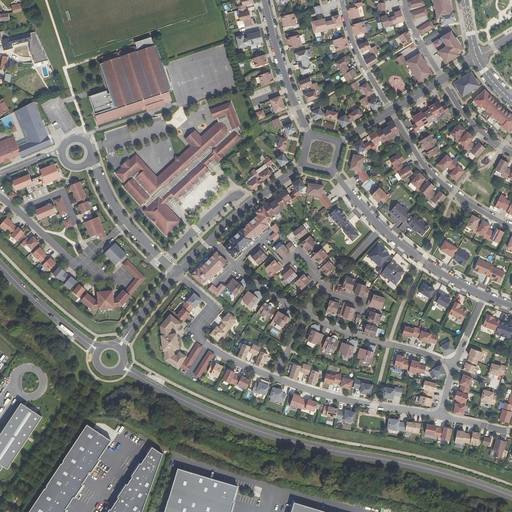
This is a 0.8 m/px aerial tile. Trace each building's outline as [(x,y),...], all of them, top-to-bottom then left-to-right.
[(254,3),(252,0),(240,0),(242,5),(238,7),(239,10),(246,9),(245,5),(254,3)] [(425,5),(423,0),(419,0),(408,2),(410,9),(425,5)] [(452,11),(449,0),(433,0),(436,10),(437,19),(441,18),(442,25),(455,23),(453,13),(452,14),(452,11)] [(360,17),(358,7),(363,6),(362,2),(355,4),(355,7),(347,9),(350,19),(360,17)] [(322,13),(320,5),(313,7),(315,15),(322,13)] [(428,15),(426,8),(411,13),(413,20),(428,15)] [(253,25),(249,11),(247,12),(246,9),(239,10),(240,14),(238,14),(240,21),(237,22),(239,28),(243,27),(253,25)] [(404,21),(400,11),(394,13),(395,16),(392,17),(394,24),(397,23),(398,24),(404,21)] [(296,25),(294,14),(281,17),(282,21),(283,20),(284,24),(283,24),(284,28),(296,25)] [(342,26),(339,15),(332,17),(333,21),(329,22),(331,28),(335,27),(335,28),(342,26)] [(390,25),(394,24),(392,17),(388,18),(387,15),(380,17),(384,28),(391,26),(390,25)] [(331,28),(329,22),(326,22),(325,19),(318,21),(321,31),(328,30),(328,29),(331,28)] [(321,31),(318,21),(312,22),(314,33),(321,31)] [(367,32),(363,21),(351,25),(352,29),(353,29),(354,33),(353,33),(355,36),(367,32)] [(421,35),(434,27),(430,21),(417,29),(421,35)] [(48,58),(35,31),(27,33),(29,41),(28,42),(28,43),(29,43),(30,45),(29,45),(29,46),(28,46),(30,53),(31,53),(31,54),(32,53),(33,56),(32,56),(34,62),(48,58)] [(263,42),(261,31),(254,33),(257,44),(263,43),(263,42)] [(411,37),(407,31),(398,37),(404,46),(412,41),(410,37),(411,37)] [(458,53),(463,50),(452,31),(441,38),(447,47),(438,52),(446,64),(459,56),(458,53)] [(28,42),(29,41),(27,33),(10,38),(7,39),(0,41),(3,51),(11,48),(11,47),(28,42)] [(257,44),(254,33),(247,35),(248,38),(250,45),(250,46),(257,44)] [(250,45),(248,38),(244,39),(243,35),(236,37),(239,48),(246,47),(246,46),(250,45)] [(302,46),(299,35),(287,38),(288,42),(289,42),(290,46),(289,46),(290,49),(302,46)] [(333,41),(336,51),(336,52),(349,47),(347,43),(346,43),(345,40),(346,40),(345,36),(334,40),(333,41)] [(138,48),(139,52),(154,46),(152,38),(136,43),(138,48)] [(443,46),(439,39),(433,43),(437,49),(443,46)] [(358,46),(358,47),(361,53),(369,49),(371,53),(377,50),(375,46),(371,48),(368,42),(358,46)] [(100,64),(102,68),(109,90),(112,99),(110,100),(107,91),(89,97),(95,114),(100,113),(100,114),(95,116),(98,125),(147,109),(152,107),(153,110),(161,107),(160,104),(164,103),(172,100),(169,90),(172,89),(164,64),(163,63),(159,50),(157,45),(154,46),(139,52),(138,48),(136,49),(135,47),(119,52),(120,54),(118,55),(118,52),(102,57),(104,63),(100,64)] [(295,54),(297,58),(298,61),(301,60),(302,63),(309,61),(308,57),(306,50),(295,54)] [(372,57),(369,59),(365,61),(369,68),(378,61),(375,55),(378,53),(377,50),(371,53),(372,57)] [(268,64),(266,59),(266,58),(265,54),(253,58),(256,67),(268,64)] [(432,74),(429,68),(424,59),(423,60),(420,54),(408,61),(407,62),(410,68),(415,77),(416,76),(419,82),(432,74)] [(406,61),(402,55),(396,59),(400,65),(406,61)] [(349,63),(349,62),(345,57),(335,63),(339,69),(340,69),(342,72),(348,68),(346,65),(349,63)] [(313,71),(311,64),(310,64),(309,61),(302,63),(303,66),(300,68),(302,74),(313,71)] [(347,81),(357,75),(353,69),(350,71),(348,68),(342,72),(344,75),(343,75),(347,81)] [(272,79),(271,77),(271,75),(272,75),(271,72),(258,76),(262,87),(274,82),(273,78),(272,79)] [(480,86),(471,72),(453,84),(461,97),(480,86)] [(318,86),(316,83),(312,84),(310,78),(300,82),(302,89),(310,86),(311,89),(318,86)] [(373,93),(367,83),(361,87),(367,96),(373,93)] [(318,98),(315,92),(319,90),(318,86),(311,89),(312,92),(305,95),(307,102),(318,98)] [(481,117),(481,116),(482,115),(491,123),(490,125),(490,126),(490,127),(491,127),(492,127),(497,131),(498,130),(503,134),(511,124),(511,115),(502,107),(501,108),(498,105),(499,104),(485,90),(470,104),(475,108),(474,110),(478,114),(478,115),(479,116),(480,117),(481,117)] [(283,103),(281,96),(270,100),(273,107),(283,103)] [(0,115),(10,111),(3,98),(0,99),(0,115)] [(381,106),(377,98),(369,103),(368,100),(362,104),(363,106),(369,103),(374,110),(381,106)] [(449,110),(446,105),(443,107),(439,101),(434,104),(440,114),(445,111),(446,112),(449,110)] [(14,137),(0,142),(0,163),(0,164),(3,163),(3,162),(4,162),(5,164),(11,161),(10,159),(12,158),(13,159),(16,158),(16,157),(20,155),(21,157),(21,158),(52,145),(52,144),(43,147),(40,139),(48,135),(34,102),(14,112),(26,139),(17,143),(14,137)] [(240,127),(230,103),(210,111),(213,119),(216,118),(218,123),(214,126),(202,137),(205,139),(197,146),(204,153),(200,156),(194,149),(192,147),(180,158),(175,157),(176,162),(158,178),(159,179),(156,182),(161,187),(157,190),(139,169),(145,164),(137,155),(131,161),(129,160),(122,166),(123,168),(117,174),(124,182),(128,179),(130,181),(124,186),(141,206),(144,203),(148,208),(144,211),(166,236),(182,222),(172,212),(166,204),(167,204),(174,197),(175,196),(178,200),(210,171),(207,167),(208,167),(210,165),(206,161),(210,158),(213,162),(215,160),(216,159),(219,163),(225,157),(226,156),(225,155),(241,138),(238,135),(242,131),(238,127),(240,127)] [(286,109),(283,103),(273,107),(275,113),(286,109)] [(440,114),(434,104),(429,107),(430,109),(427,111),(433,120),(436,118),(435,117),(440,114)] [(322,112),(320,108),(312,112),(316,120),(324,116),(322,112)] [(350,123),(362,115),(359,109),(346,117),(350,123)] [(337,116),(338,113),(327,110),(326,113),(322,112),(324,116),(324,117),(336,120),(336,119),(337,116)] [(433,120),(427,111),(423,113),(422,111),(417,114),(424,124),(428,121),(429,123),(433,120)] [(424,124),(417,114),(412,117),(416,123),(413,125),(416,131),(419,128),(419,127),(424,124)] [(346,117),(345,115),(342,117),(337,116),(336,119),(338,120),(343,127),(350,123),(346,117)] [(400,132),(393,121),(388,124),(389,126),(386,128),(392,138),(396,136),(395,135),(400,132)] [(288,135),(296,131),(292,123),(285,127),(286,131),(285,137),(288,137),(288,135)] [(459,141),(468,132),(462,126),(458,130),(456,127),(449,134),(452,137),(453,135),(459,141)] [(392,138),(386,128),(383,130),(381,128),(376,131),(381,140),(383,143),(388,139),(389,141),(392,138)] [(202,138),(195,131),(186,140),(192,147),(194,149),(197,146),(205,139),(202,137),(202,138)] [(381,140),(376,131),(369,135),(372,140),(371,140),(368,142),(372,148),(375,146),(376,146),(375,145),(381,140)] [(470,141),(474,137),(468,132),(459,141),(465,146),(464,148),(467,150),(473,143),(470,141)] [(434,144),(432,141),(434,140),(430,134),(421,140),(419,141),(422,147),(424,146),(426,149),(434,144)] [(43,147),(52,144),(48,135),(40,139),(43,147)] [(285,151),(288,139),(287,139),(288,137),(285,137),(284,139),(281,138),(278,149),(282,150),(285,150),(284,151),(285,151)] [(372,148),(368,142),(364,145),(361,140),(354,145),(358,152),(366,148),(368,151),(372,148)] [(477,157),(485,148),(479,142),(476,146),(473,143),(467,150),(469,153),(470,151),(477,157)] [(440,151),(437,146),(435,147),(434,144),(426,149),(427,152),(426,153),(429,158),(440,151)] [(289,162),(284,154),(285,151),(284,151),(285,150),(282,150),(280,157),(277,159),(282,166),(289,162)] [(400,163),(405,160),(400,152),(390,159),(394,166),(392,167),(394,170),(402,166),(400,163)] [(456,180),(464,171),(458,165),(460,164),(447,153),(438,164),(444,170),(447,166),(449,165),(454,169),(453,171),(450,175),(456,180)] [(362,167),(365,157),(354,155),(350,169),(354,171),(354,173),(358,174),(364,183),(370,179),(362,167)] [(208,167),(213,173),(220,166),(215,160),(213,162),(210,158),(206,161),(210,165),(208,167)] [(510,169),(507,167),(509,163),(502,159),(495,170),(503,174),(502,175),(505,177),(510,169)] [(55,164),(40,170),(42,175),(45,182),(46,183),(60,177),(55,164)] [(158,178),(145,164),(139,169),(157,190),(161,187),(156,182),(159,179),(158,178)] [(413,173),(408,166),(403,169),(402,166),(394,170),(396,173),(398,172),(402,179),(403,179),(409,175),(413,173)] [(264,182),(273,175),(269,169),(260,176),(264,182)] [(420,190),(424,186),(421,184),(422,182),(426,179),(419,173),(411,182),(417,188),(416,189),(419,192),(420,190)] [(29,174),(13,181),(16,190),(33,183),(31,179),(29,174)] [(42,175),(31,179),(33,183),(34,187),(45,182),(42,175)] [(252,191),(261,184),(257,178),(247,185),(252,191)] [(300,195),(298,191),(305,186),(300,179),(293,184),(295,188),(291,191),(296,198),(300,195)] [(434,192),(431,190),(434,186),(428,181),(425,185),(424,186),(420,190),(426,195),(425,197),(428,199),(434,192)] [(71,185),(78,201),(82,200),(84,198),(86,198),(80,182),(71,185)] [(417,188),(411,182),(408,185),(415,191),(416,189),(417,188)] [(325,195),(326,190),(323,190),(324,186),(320,185),(319,185),(317,185),(316,184),(314,184),(309,183),(307,194),(317,196),(326,207),(331,203),(325,195)] [(384,203),(390,198),(379,188),(371,196),(378,203),(381,200),(384,203)] [(296,198),(291,191),(288,194),(285,190),(279,194),(285,203),(292,199),(293,200),(296,198)] [(16,195),(12,191),(8,196),(13,200),(16,195)] [(438,206),(446,196),(440,191),(437,195),(434,192),(428,199),(431,202),(432,200),(438,206)] [(285,203),(279,194),(274,198),(276,200),(273,203),(280,212),(283,210),(282,209),(287,205),(285,203)] [(504,209),(508,201),(505,199),(506,197),(501,194),(495,206),(500,209),(501,207),(504,209)] [(174,197),(167,204),(172,210),(179,203),(174,197)] [(55,200),(62,215),(67,213),(61,198),(55,200)] [(79,205),(82,213),(90,210),(91,209),(88,201),(86,202),(83,203),(79,205)] [(280,212),(273,203),(270,205),(268,202),(263,206),(271,217),(276,213),(277,215),(280,212)] [(52,204),(36,211),(40,219),(56,213),(52,204)] [(404,223),(410,215),(406,212),(406,210),(404,208),(402,208),(397,204),(391,211),(391,213),(393,215),(395,215),(397,217),(396,218),(400,221),(400,220),(404,223)] [(244,250),(243,249),(249,243),(251,244),(254,241),(248,236),(243,229),(246,227),(252,233),(257,239),(260,236),(259,234),(265,228),(266,230),(270,227),(266,222),(262,217),(264,216),(267,221),(272,218),(271,217),(263,206),(256,212),(258,214),(245,226),(230,240),(231,242),(227,246),(229,248),(226,250),(235,260),(242,254),(241,253),(244,250)] [(329,215),(341,228),(348,222),(345,219),(346,218),(344,215),(344,214),(342,211),(341,212),(337,208),(329,215)] [(93,219),(90,210),(82,213),(86,222),(93,219)] [(429,228),(415,215),(408,224),(411,226),(410,227),(414,230),(414,229),(417,232),(422,236),(429,228)] [(7,230),(12,223),(13,223),(7,217),(0,225),(0,226),(6,231),(7,230)] [(86,222),(85,223),(91,237),(96,235),(98,240),(107,236),(98,217),(93,219),(86,222)] [(477,232),(483,221),(476,217),(473,222),(470,220),(465,228),(469,230),(470,228),(477,232)] [(70,218),(64,221),(67,228),(73,226),(70,218)] [(491,231),(487,229),(490,225),(483,221),(477,232),(484,236),(483,237),(486,239),(491,231)] [(9,232),(15,226),(12,223),(7,230),(9,232)] [(279,237),(283,233),(276,224),(272,227),(275,232),(279,237)] [(350,225),(344,231),(353,241),(360,235),(350,225)] [(12,235),(18,228),(15,226),(9,232),(12,235)] [(308,232),(303,226),(294,233),(298,240),(308,232)] [(12,235),(11,236),(17,241),(24,233),(19,227),(18,228),(12,235)] [(248,236),(252,233),(246,227),(243,229),(248,236)] [(497,244),(503,233),(497,229),(494,233),(491,231),(486,239),(490,241),(490,240),(497,244)] [(279,237),(275,232),(270,236),(274,241),(279,237)] [(303,250),(306,253),(317,243),(310,236),(301,244),(304,247),(305,248),(303,250)] [(26,244),(30,240),(28,237),(22,243),(24,246),(26,244)] [(30,240),(26,244),(32,250),(39,243),(34,237),(30,240)] [(440,250),(453,257),(458,249),(461,245),(448,237),(440,250)] [(293,251),(296,248),(290,242),(287,245),(293,251)] [(115,243),(105,254),(116,265),(126,254),(115,243)] [(260,245),(250,255),(258,265),(267,257),(264,254),(263,252),(265,251),(260,245)] [(283,257),(284,259),(293,251),(287,245),(285,247),(283,245),(276,250),(283,257)] [(378,245),(368,257),(372,260),(372,262),(374,264),(376,264),(380,267),(376,271),(381,274),(392,260),(388,257),(390,255),(386,252),(387,251),(383,248),(382,248),(378,245)] [(38,260),(45,253),(40,247),(33,254),(38,260)] [(328,256),(322,249),(311,258),(314,261),(316,260),(317,261),(320,264),(328,256)] [(470,256),(458,249),(453,257),(453,258),(458,261),(460,263),(460,264),(464,266),(470,256)] [(198,268),(191,275),(203,285),(206,280),(202,277),(203,276),(207,279),(211,282),(214,279),(209,275),(216,268),(220,273),(223,270),(217,264),(218,263),(224,269),(229,264),(217,252),(199,270),(198,268)] [(41,262),(47,256),(45,253),(38,260),(41,262)] [(44,265),(50,258),(47,256),(41,262),(44,265)] [(44,265),(43,266),(49,271),(56,263),(51,258),(50,258),(44,265)] [(277,263),(274,260),(265,268),(272,275),(283,266),(280,263),(278,264),(277,263)] [(336,268),(329,260),(320,269),(318,270),(321,273),(323,271),(324,273),(327,276),(336,268)] [(397,265),(392,260),(381,274),(380,274),(386,279),(387,278),(395,285),(401,277),(400,277),(404,271),(399,267),(396,270),(394,269),(397,265)] [(482,273),(488,275),(492,267),(492,265),(479,260),(474,271),(479,273),(479,272),(482,273)] [(127,269),(132,265),(128,261),(123,265),(127,269)] [(286,269),(280,274),(284,279),(288,283),(294,279),(296,277),(297,276),(295,273),(293,271),(295,269),(291,264),(286,269)] [(134,276),(139,272),(132,265),(127,269),(134,276)] [(59,279),(65,272),(66,272),(60,267),(53,274),(59,279)] [(505,273),(492,267),(488,275),(487,277),(493,279),(496,280),(495,282),(500,284),(505,273)] [(209,275),(214,279),(220,273),(216,268),(209,275)] [(62,282),(68,275),(65,272),(59,279),(62,282)] [(133,282),(138,286),(145,278),(139,272),(134,276),(136,278),(133,282)] [(65,284),(71,277),(68,275),(62,282),(65,284)] [(302,276),(293,285),(299,292),(310,282),(308,279),(306,281),(304,279),(302,276)] [(77,282),(71,277),(65,284),(64,285),(70,290),(77,282)] [(348,292),(351,294),(356,280),(351,278),(346,277),(343,288),(346,289),(348,290),(348,292)] [(233,279),(227,286),(230,289),(228,290),(235,296),(240,291),(241,292),(248,283),(243,280),(240,284),(233,279)] [(125,292),(130,296),(138,286),(133,282),(125,292)] [(217,289),(222,293),(226,287),(221,283),(217,289)] [(424,283),(419,291),(430,298),(435,290),(431,287),(431,288),(427,286),(428,285),(424,283)] [(359,284),(355,295),(363,297),(363,296),(367,297),(369,289),(366,288),(366,286),(359,284)] [(79,285),(73,292),(79,297),(85,291),(85,290),(79,285)] [(209,289),(213,293),(217,289),(212,285),(209,289)] [(217,289),(213,293),(218,297),(222,293),(217,289)] [(92,298),(87,294),(82,299),(81,301),(88,306),(92,309),(99,308),(99,309),(115,308),(114,307),(121,306),(125,302),(130,296),(125,292),(123,290),(119,295),(121,297),(117,301),(114,301),(114,299),(113,291),(97,292),(98,300),(98,303),(95,303),(91,300),(92,298)] [(88,293),(85,291),(79,297),(82,299),(87,294),(88,293)] [(244,303),(252,308),(256,303),(257,304),(262,297),(261,294),(259,292),(256,295),(255,294),(254,295),(248,291),(242,299),(245,301),(244,303)] [(450,299),(441,294),(438,293),(434,300),(437,301),(436,303),(445,308),(450,299)] [(202,300),(194,294),(188,301),(187,301),(185,304),(192,310),(194,307),(195,308),(202,300)] [(369,299),(367,306),(381,311),(385,298),(374,295),(373,298),(372,300),(369,299)] [(336,315),(341,301),(337,300),(336,302),(334,302),(330,300),(327,312),(331,313),(331,314),(336,315)] [(264,302),(257,313),(268,320),(275,309),(274,308),(274,307),(274,306),(274,304),(273,303),(272,303),(270,303),(269,303),(268,304),(264,302)] [(351,305),(344,302),(340,315),(352,319),(354,313),(356,309),(352,308),(350,307),(351,305)] [(461,305),(455,302),(449,314),(462,321),(467,311),(464,309),(460,307),(461,306),(461,305)] [(192,310),(185,304),(182,307),(183,308),(177,316),(184,321),(190,314),(189,313),(192,310)] [(369,317),(368,321),(379,324),(380,320),(381,320),(382,315),(368,310),(367,314),(370,315),(369,317)] [(278,311),(273,320),(276,322),(275,323),(283,328),(287,322),(288,323),(293,314),(289,311),(286,316),(278,311)] [(223,322),(221,325),(228,331),(233,325),(232,324),(236,319),(229,313),(222,321),(223,322)] [(180,367),(184,361),(186,357),(180,352),(176,358),(170,354),(170,350),(179,349),(177,334),(167,335),(167,331),(171,326),(176,330),(182,324),(171,315),(162,325),(163,326),(160,330),(161,336),(160,336),(163,351),(164,351),(164,357),(168,360),(167,362),(179,369),(180,367)] [(483,326),(496,331),(500,321),(494,319),(491,318),(492,316),(487,315),(483,326)] [(495,334),(509,339),(511,330),(511,327),(508,326),(504,325),(505,323),(500,321),(496,331),(495,334)] [(228,331),(221,325),(219,328),(217,327),(210,334),(218,341),(222,336),(223,337),(228,331)] [(315,325),(312,326),(309,334),(310,335),(307,341),(316,344),(316,343),(320,344),(324,335),(318,332),(319,329),(318,326),(315,325)] [(364,333),(376,336),(378,328),(367,325),(364,333)] [(416,338),(419,329),(415,328),(414,329),(405,326),(402,335),(412,338),(412,337),(416,338)] [(429,342),(431,334),(422,331),(422,330),(419,329),(416,338),(419,339),(419,340),(428,343),(429,342)] [(438,337),(431,334),(429,342),(436,344),(438,337)] [(331,338),(327,337),(322,348),(334,353),(339,342),(337,341),(337,340),(338,340),(338,339),(337,338),(337,337),(335,336),(334,336),(333,336),(332,337),(331,338)] [(342,343),(339,352),(343,353),(342,355),(351,358),(351,356),(353,357),(357,344),(356,342),(352,340),(351,344),(349,343),(348,345),(342,343)] [(454,351),(450,342),(441,347),(445,356),(454,351)] [(203,347),(197,343),(185,362),(184,361),(180,367),(187,371),(203,347)] [(245,360),(250,347),(244,344),(238,357),(245,360)] [(368,351),(360,348),(357,358),(361,359),(361,361),(369,363),(371,357),(372,357),(375,347),(370,345),(368,351)] [(483,352),(471,348),(469,355),(470,356),(468,360),(477,363),(479,359),(480,360),(483,352)] [(215,354),(209,351),(194,374),(200,378),(215,354)] [(268,354),(261,351),(256,365),(262,367),(268,354)] [(406,369),(408,361),(404,360),(405,357),(397,355),(394,366),(406,369)] [(476,366),(477,363),(468,360),(467,363),(466,363),(463,370),(475,374),(477,367),(476,366)] [(417,372),(419,365),(419,363),(412,361),(411,362),(408,361),(406,369),(409,370),(409,372),(416,374),(417,372)] [(218,378),(223,367),(216,363),(215,365),(212,363),(208,372),(211,373),(211,374),(218,378)] [(301,366),(294,364),(290,378),(297,380),(301,366)] [(498,364),(498,366),(492,364),(489,373),(499,376),(500,374),(503,375),(506,366),(498,364)] [(426,366),(419,365),(417,372),(424,374),(426,366)] [(446,374),(442,365),(433,369),(433,371),(430,373),(433,379),(437,377),(437,379),(446,374)] [(234,384),(238,376),(234,374),(235,373),(228,369),(223,380),(230,384),(230,383),(234,384)] [(319,372),(312,370),(308,384),(315,386),(319,372)] [(337,384),(340,375),(336,374),(336,376),(327,373),(324,382),(333,385),(334,383),(337,384)] [(350,390),(353,380),(344,378),(344,377),(340,375),(337,384),(341,386),(341,387),(350,390)] [(472,378),(464,375),(460,384),(462,385),(460,388),(469,392),(470,388),(469,387),(472,378)] [(246,389),(251,381),(242,376),(241,378),(238,376),(234,384),(237,386),(238,385),(246,389)] [(370,395),(372,385),(363,383),(363,381),(355,379),(354,388),(361,389),(361,393),(370,395)] [(437,384),(425,381),(423,388),(425,389),(424,393),(432,395),(433,391),(435,392),(437,384)] [(266,395),(269,386),(260,382),(259,384),(256,383),(252,392),(260,394),(260,393),(266,395)] [(403,388),(395,387),(394,389),(385,387),(383,397),(393,399),(394,395),(401,397),(403,388)] [(283,391),(274,388),(270,397),(276,399),(275,400),(283,403),(286,394),(282,393),(283,391)] [(468,395),(469,392),(460,388),(459,392),(457,391),(454,399),(457,399),(466,403),(469,396),(468,395)] [(493,395),(494,393),(484,390),(481,399),(487,401),(487,403),(494,405),(497,396),(493,395)] [(431,399),(432,395),(424,393),(423,397),(421,396),(419,403),(431,406),(432,399),(431,399)] [(301,409),(304,400),(301,399),(301,397),(294,394),(290,406),(297,409),(297,408),(301,409)] [(466,405),(466,403),(457,399),(454,414),(464,416),(464,409),(466,410),(467,405),(466,405)] [(314,412),(318,403),(308,400),(308,401),(304,400),(301,409),(305,411),(305,409),(314,412)] [(0,471),(3,467),(3,466),(8,469),(42,417),(21,403),(0,434),(0,471)] [(511,405),(511,404),(509,404),(505,403),(499,420),(509,423),(511,413),(511,412),(510,412),(511,405)] [(336,418),(338,411),(338,409),(325,406),(323,415),(336,418)] [(353,423),(356,413),(346,411),(345,412),(338,411),(336,418),(336,419),(353,423)] [(405,431),(407,423),(399,422),(399,420),(389,419),(388,429),(405,431)] [(419,433),(421,424),(407,422),(407,423),(405,431),(419,433)] [(438,437),(440,428),(436,428),(437,426),(427,424),(425,433),(435,435),(434,437),(438,437)] [(55,473),(29,511),(65,511),(67,510),(66,509),(74,497),(75,498),(83,485),(82,484),(90,472),(91,473),(100,460),(99,459),(111,440),(87,425),(59,467),(60,467),(56,473),(55,473)] [(449,441),(452,429),(444,427),(444,429),(440,428),(438,437),(442,438),(442,439),(449,441)] [(467,443),(468,434),(465,433),(465,432),(457,430),(455,443),(462,444),(463,442),(467,443)] [(472,435),(468,434),(467,443),(478,445),(480,433),(473,432),(472,435)] [(491,439),(485,437),(482,444),(489,446),(491,439)] [(506,442),(497,439),(493,450),(491,450),(490,456),(493,457),(501,460),(506,442)] [(142,511),(147,498),(148,494),(149,495),(163,454),(152,447),(141,464),(140,463),(132,476),(132,477),(127,484),(126,484),(118,497),(119,498),(111,509),(110,509),(107,511),(142,511)] [(230,511),(234,501),(233,501),(237,486),(178,468),(168,500),(164,511),(230,511)] [(326,511),(293,502),(290,511),(326,511)]
